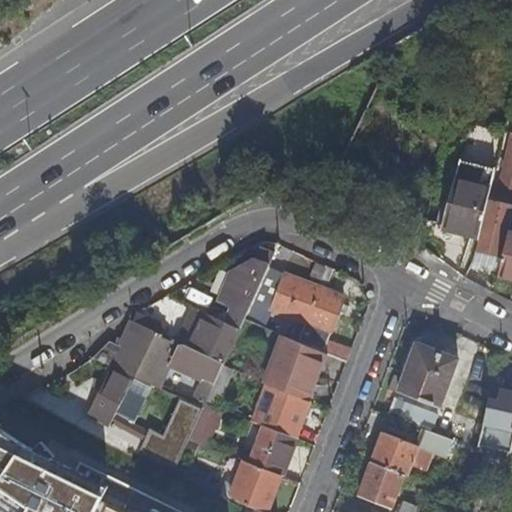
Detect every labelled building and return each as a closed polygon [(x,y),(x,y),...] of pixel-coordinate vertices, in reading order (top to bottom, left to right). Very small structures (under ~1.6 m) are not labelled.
[(511,206),(511,141),(506,160),(497,204),(511,206)] [(494,173),(459,163),(441,229),(441,230),(457,235),(458,230),(479,236),(487,202),(494,173)] [(511,206),(497,204),(487,202),(479,236),(475,254),(503,261),(508,240),(511,223),(511,206)] [(511,241),(508,240),(503,261),(499,277),(511,280),(511,241)] [(232,273),(230,277),(258,290),(268,269),(269,266),(255,261),(232,273)] [(268,269),(258,290),(243,322),(263,330),(270,311),(304,325),(318,288),(268,269)] [(258,290),(230,277),(218,302),(231,309),(224,323),(239,330),(243,322),(258,290)] [(511,280),(499,277),(498,283),(511,286),(511,280)] [(344,298),(318,288),(304,325),(297,343),(323,353),(347,363),(354,343),(330,334),(344,298)] [(177,342),(184,345),(189,348),(204,313),(192,308),(177,342)] [(224,323),(204,313),(189,348),(224,364),(237,334),(239,330),(224,323)] [(136,315),(133,322),(162,335),(166,328),(136,315)] [(109,342),(93,358),(159,388),(171,363),(179,345),(162,337),(162,335),(133,322),(120,347),(109,342)] [(323,353),(297,343),(284,338),(266,384),(278,389),(305,400),(323,353)] [(179,345),(171,363),(204,377),(207,370),(218,375),(223,368),(224,364),(189,348),(184,345),(179,345)] [(437,409),(456,361),(416,345),(397,393),(437,409)] [(218,375),(206,404),(218,408),(234,372),(223,368),(218,375)] [(193,404),(203,409),(206,404),(218,375),(207,370),(204,377),(193,404)] [(128,390),(132,381),(110,371),(88,415),(110,426),(117,412),(131,419),(141,397),(128,390)] [(304,415),(310,402),(305,400),(278,389),(263,427),(295,439),(301,423),(304,415)] [(511,455),(511,452),(511,395),(503,393),(501,399),(496,397),(491,396),(484,426),(479,448),(511,455)] [(117,412),(110,426),(145,444),(142,451),(176,469),(189,440),(203,409),(193,404),(182,399),(163,436),(131,419),(117,412)] [(203,409),(189,440),(206,447),(223,411),(218,408),(206,404),(203,409)] [(304,415),(301,423),(309,425),(312,418),(304,415)] [(263,427),(249,464),(280,476),(295,439),(263,427)] [(453,441),(425,430),(420,447),(434,453),(434,454),(448,460),(453,441)] [(0,511),(1,511),(98,511),(102,503),(108,489),(24,450),(0,432),(0,511)] [(379,447),(373,464),(405,476),(408,477),(412,466),(427,472),(434,454),(434,453),(420,447),(381,433),(376,446),(379,447)] [(244,462),(230,498),(249,507),(258,511),(261,511),(266,511),(280,476),(249,464),(244,462)] [(405,476),(373,464),(361,496),(380,503),(382,500),(394,504),(405,476)] [(405,502),(400,511),(429,511),(430,511),(405,502)] [(120,511),(102,503),(98,511),(120,511)]
